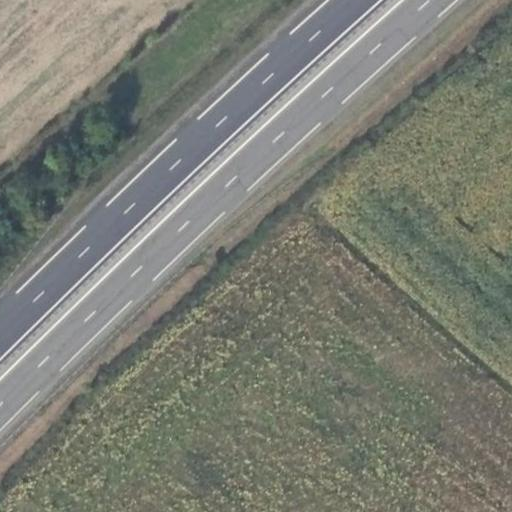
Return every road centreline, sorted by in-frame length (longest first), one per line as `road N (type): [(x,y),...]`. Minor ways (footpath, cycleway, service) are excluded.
road 1 (trunk): [(0,411),(430,0)]
road 2 (trunk): [(350,0),(111,214),(0,328)]
